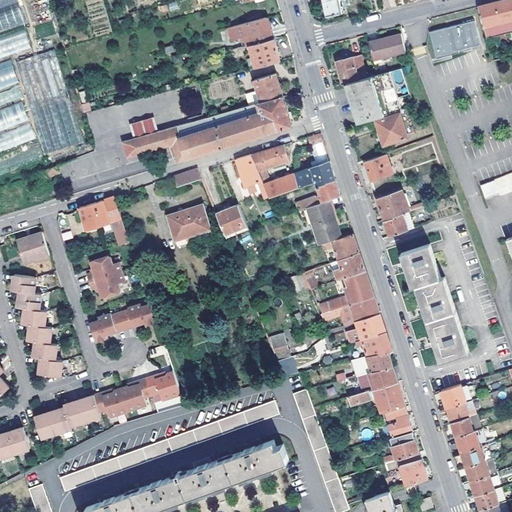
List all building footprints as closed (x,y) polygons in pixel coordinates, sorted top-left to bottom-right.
[(3,0),(0,1),(0,25),(24,17),(17,0),(3,0)] [(339,0),(322,0),(326,17),(343,13),(339,0)] [(478,6),(486,39),(511,31),(511,0),(503,0),(489,4),(478,6)] [(176,1),(168,4),(169,11),(178,9),(176,1)] [(269,17),(267,18),(268,24),(264,25),(265,29),(266,31),(270,30),(273,40),(275,39),(269,17)] [(268,24),(267,18),(229,28),(233,41),(241,38),(246,37),(248,46),(251,46),(273,40),(270,30),(266,31),(265,29),(264,25),(268,24)] [(25,20),(0,28),(0,52),(33,40),(25,20)] [(458,50),(480,45),(474,20),(429,31),(436,58),(459,53),(458,50)] [(374,60),(406,51),(401,33),(379,39),(369,42),(374,60)] [(257,67),(281,61),(275,39),(273,40),(251,46),(254,58),(257,67)] [(17,62),(46,155),(86,142),(56,49),(17,62)] [(344,84),(347,83),(368,77),(362,54),(338,60),(344,84)] [(248,60),(250,69),(257,67),(254,58),(248,60)] [(12,61),(0,64),(0,150),(35,140),(24,100),(19,84),(18,84),(12,61)] [(348,87),(359,122),(402,109),(391,72),(368,77),(347,83),(348,87)] [(284,97),(277,74),(255,81),(259,96),(255,97),(257,105),(284,97)] [(284,97),(257,105),(208,118),(178,126),(181,137),(172,139),(174,145),(179,162),(293,126),(284,97)] [(403,122),(407,120),(404,111),(377,120),(385,144),(408,137),(403,122)] [(131,124),(136,139),(160,132),(155,116),(131,124)] [(412,135),(407,120),(403,122),(408,137),(412,135)] [(181,137),(178,126),(160,132),(136,139),(124,142),(130,158),(174,145),(172,139),(181,137)] [(308,137),(311,145),(324,141),(321,133),(308,137)] [(272,197),(301,186),(296,173),(291,174),(290,171),(285,173),(286,176),(280,178),(279,175),(275,176),(276,179),(272,180),(268,167),(291,160),(285,144),(253,153),(264,179),(272,197)] [(29,149),(16,157),(20,163),(33,156),(29,149)] [(386,152),(365,160),(372,180),(393,172),(386,152)] [(253,153),(237,158),(249,186),(264,179),(253,153)] [(296,173),(301,186),(316,181),(335,174),(331,163),(330,161),(296,172),(296,173)] [(59,166),(42,172),(44,179),(61,173),(59,166)] [(199,167),(174,175),(178,185),(203,177),(200,170),(199,167)] [(499,194),(511,189),(511,171),(494,178),(499,194)] [(335,174),(316,181),(321,194),(311,197),(313,204),(331,199),(341,195),(335,177),(335,174)] [(386,220),(409,211),(410,211),(403,190),(378,198),(386,220)] [(116,196),(78,207),(85,230),(115,220),(122,241),(130,238),(116,196)] [(312,215),(314,222),(321,244),(325,242),(343,236),(331,199),(313,204),(299,209),(302,218),(309,216),(312,215)] [(213,229),(205,203),(169,215),(178,240),(213,229)] [(238,204),(217,212),(218,213),(226,233),(249,229),(238,204)] [(385,220),(390,236),(414,227),(409,211),(386,220),(385,220)] [(62,233),(64,240),(72,238),(71,231),(62,233)] [(48,250),(43,232),(17,240),(24,263),(50,255),(48,250)] [(343,236),(325,242),(328,249),(334,247),(339,259),(360,252),(357,242),(354,233),(343,236)] [(444,276),(440,277),(429,243),(401,252),(412,286),(415,285),(440,360),(468,351),(444,276)] [(339,259),(339,261),(342,268),(335,270),(338,280),(344,278),(355,274),(366,270),(365,267),(360,252),(339,259)] [(121,264),(115,266),(113,260),(109,256),(92,262),(95,272),(88,274),(93,290),(100,287),(103,298),(120,292),(121,287),(119,281),(126,279),(121,264)] [(312,290),(321,314),(374,295),(370,282),(366,270),(355,274),(344,278),(348,286),(343,288),(346,296),(326,304),(325,301),(329,297),(324,286),(312,290)] [(311,288),(305,272),(292,277),(298,292),(305,290),(311,288)] [(19,291),(33,293),(35,278),(13,275),(12,280),(10,290),(19,291)] [(17,307),(24,308),(39,310),(41,295),(33,293),(19,291),(18,298),(17,307)] [(374,295),(321,314),(324,321),(341,315),(345,325),(357,321),(379,313),(376,302),(375,298),(374,295)] [(159,323),(152,304),(143,307),(142,304),(129,308),(130,311),(113,317),(112,314),(99,318),(100,321),(91,324),(97,342),(108,339),(107,336),(107,334),(112,333),(112,334),(118,332),(117,330),(134,324),(135,327),(141,325),(141,323),(146,322),(146,323),(147,326),(159,323)] [(29,324),(43,326),(46,311),(39,310),(24,308),(23,314),(21,323),(29,324)] [(293,315),(297,326),(304,324),(300,312),(293,315)] [(360,341),(386,332),(385,329),(379,313),(357,321),(358,326),(346,330),(351,344),(360,341)] [(28,330),(27,340),(39,342),(49,343),(51,328),(43,326),(29,324),(28,330)] [(364,344),(368,356),(389,351),(392,350),(389,341),(386,332),(360,341),(361,345),(364,344)] [(275,353),(289,349),(284,333),(272,337),(275,353)] [(327,336),(323,338),(328,352),(332,350),(327,336)] [(323,353),(328,352),(323,338),(319,339),(323,353)] [(37,357),(44,358),(59,360),(61,345),(57,344),(49,343),(39,342),(39,348),(37,357)] [(152,359),(158,357),(161,367),(170,364),(164,345),(149,350),(152,359)] [(275,353),(278,360),(293,356),(290,348),(289,349),(275,353)] [(389,351),(368,356),(365,357),(369,368),(341,376),(341,379),(337,380),(337,381),(341,380),(372,372),(394,366),(389,351)] [(293,356),(278,360),(285,377),(303,372),(296,355),(293,356)] [(44,365),(43,373),(64,377),(66,361),(64,360),(59,360),(44,358),(44,365)] [(377,388),(399,381),(398,378),(394,366),(372,372),(374,377),(377,388)] [(183,395),(175,372),(168,374),(166,376),(164,377),(163,374),(147,379),(132,383),(133,387),(130,387),(128,386),(115,390),(113,393),(111,393),(110,390),(94,395),(100,412),(108,410),(110,417),(147,406),(145,398),(160,393),(163,401),(183,395)] [(343,385),(374,377),(372,372),(341,380),(343,385)] [(0,396),(10,387),(4,380),(0,374),(0,396)] [(377,398),(382,412),(385,411),(406,405),(399,381),(377,388),(366,391),(346,398),(343,399),(345,404),(348,402),(349,406),(377,398)] [(346,398),(366,391),(363,383),(343,389),(346,398)] [(442,389),(447,406),(465,401),(467,400),(466,398),(470,397),(466,384),(462,385),(461,383),(442,389)] [(329,396),(336,394),(334,386),(326,389),(329,396)] [(332,457),(325,437),(322,431),(308,389),(294,394),(336,511),(341,511),(350,509),(334,463),(332,457)] [(101,416),(100,412),(94,395),(88,397),(80,400),(87,421),(101,416)] [(467,400),(465,401),(469,415),(476,413),(471,399),(467,400)] [(280,414),(276,400),(62,477),(66,491),(280,414)] [(65,407),(72,426),(87,421),(80,400),(72,402),(65,404),(65,407)] [(447,406),(452,421),(468,415),(469,415),(465,401),(447,406)] [(394,437),(414,431),(406,405),(385,411),(394,437)] [(59,409),(51,412),(58,433),(72,429),(72,426),(65,407),(59,409)] [(36,417),(43,438),(58,433),(51,412),(40,415),(36,417)] [(469,415),(468,415),(473,430),(474,429),(480,427),(476,413),(469,415)] [(457,435),(473,430),(468,415),(452,421),(457,435)] [(9,432),(16,453),(31,448),(24,427),(18,429),(9,432)] [(322,431),(325,437),(337,433),(335,427),(322,431)] [(480,427),(474,429),(479,444),(485,442),(481,427),(480,427)] [(457,435),(461,449),(479,444),(474,429),(473,430),(457,435)] [(386,463),(399,459),(421,452),(414,431),(394,437),(391,438),(393,444),(391,445),(392,451),(395,450),(397,455),(392,457),(392,456),(384,458),(386,463)] [(2,434),(0,434),(0,455),(1,458),(16,453),(9,432),(2,434)] [(199,467),(183,473),(182,471),(178,473),(179,475),(163,480),(161,475),(155,477),(150,479),(151,485),(117,497),(115,492),(109,494),(103,496),(105,502),(88,508),(88,511),(147,511),(289,460),(284,444),(277,446),(275,439),(257,446),(256,441),(249,443),(244,445),(246,450),(210,463),(209,458),(203,460),(197,462),(199,467)] [(485,442),(479,444),(484,458),(491,455),(486,441),(485,442)] [(466,464),(484,458),(479,444),(461,449),(466,464)] [(400,464),(407,486),(429,479),(421,452),(399,459),(400,464)] [(332,457),(334,463),(343,460),(341,454),(332,457)] [(491,455),(484,458),(489,472),(496,469),(491,455)] [(470,475),(471,478),(488,472),(489,472),(484,458),(466,464),(470,475)] [(394,466),(400,464),(399,459),(386,463),(388,470),(395,468),(394,466)] [(475,493),(493,487),(488,472),(471,478),(475,493)] [(30,490),(37,511),(51,511),(42,485),(30,490)] [(477,498),(480,509),(506,500),(501,485),(493,487),(475,493),(477,498)] [(391,491),(367,499),(369,504),(371,511),(402,511),(401,506),(399,507),(396,508),(392,496),(391,491)] [(430,497),(420,500),(423,509),(433,506),(430,497)] [(509,511),(506,500),(480,509),(481,511),(509,511)]
